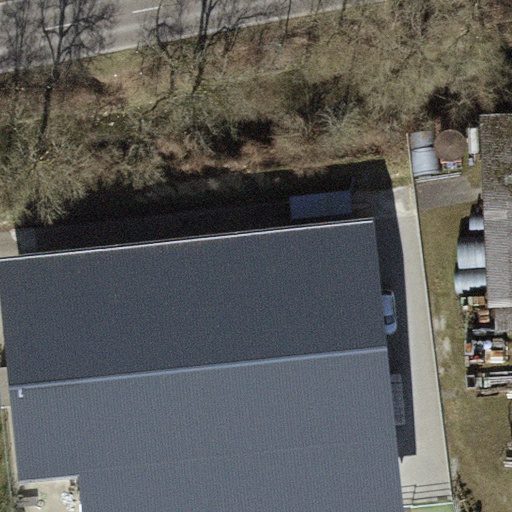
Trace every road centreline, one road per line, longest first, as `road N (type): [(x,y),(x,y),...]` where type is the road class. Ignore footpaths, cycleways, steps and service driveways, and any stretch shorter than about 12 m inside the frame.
road 1 (track): [(511,174),(0,242)]
road 2 (primary): [(260,0),(0,45)]
